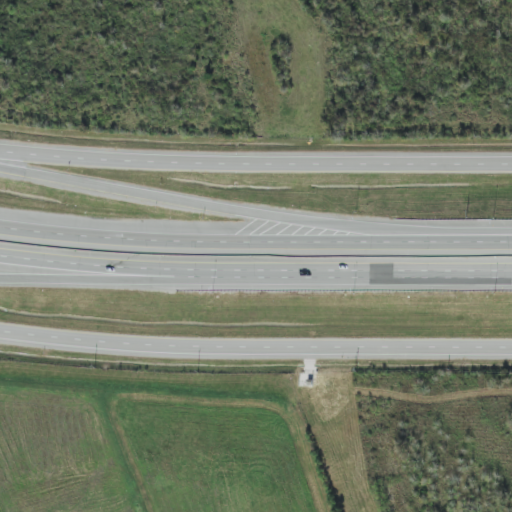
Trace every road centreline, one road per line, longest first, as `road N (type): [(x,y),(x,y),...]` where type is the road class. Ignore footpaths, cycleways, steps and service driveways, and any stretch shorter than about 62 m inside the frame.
road 1 (secondary): [(0,333),(113,346),(511,346),(84,162),(0,150)]
road 2 (motorway): [(511,236),(274,217),(0,157)]
road 3 (motorway): [(511,244),(200,249),(0,228)]
road 4 (motorway): [(0,261),(99,274),(270,280)]
road 5 (motorway): [(0,280),(270,280)]
road 6 (motorway): [(270,280),(511,276)]
